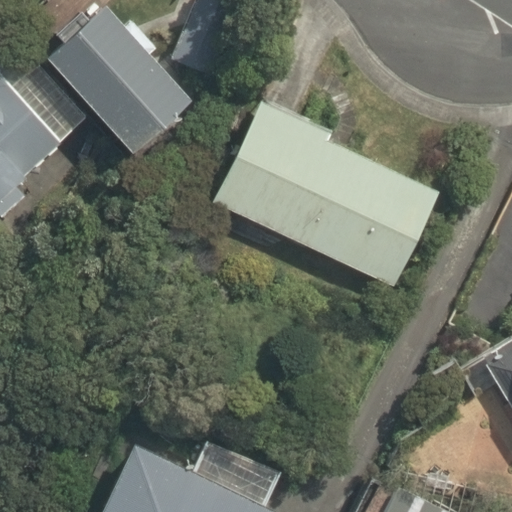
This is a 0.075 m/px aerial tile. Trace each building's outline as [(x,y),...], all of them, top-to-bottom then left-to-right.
[(101,0),(74,0),(21,46),(106,144),(174,84),(101,0)] [(0,190),(55,139),(0,79),(0,190)] [(241,92),(194,198),(383,283),(430,178),(241,92)] [(511,327),(471,354),(511,423),(511,327)] [(145,451),(113,437),(75,511),(260,511),(275,483),(158,424),(145,451)] [(390,497),(356,482),(341,511),(460,511),(465,504),(403,472),(390,497)]
